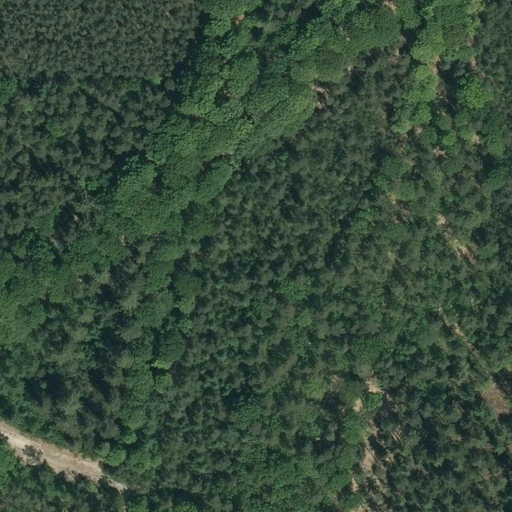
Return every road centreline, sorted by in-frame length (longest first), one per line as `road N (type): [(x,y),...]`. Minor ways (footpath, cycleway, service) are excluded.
road 1 (tertiary): [(0,293),(370,0)]
road 2 (track): [(128,494),(0,439)]
